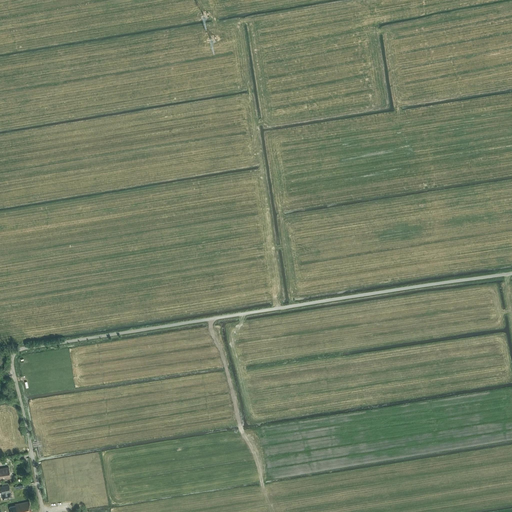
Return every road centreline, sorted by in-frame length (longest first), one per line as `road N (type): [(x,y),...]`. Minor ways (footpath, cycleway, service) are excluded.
road 1 (unclassified): [(11,366),(24,348),(511,273)]
road 2 (residential): [(39,496),(11,366)]
